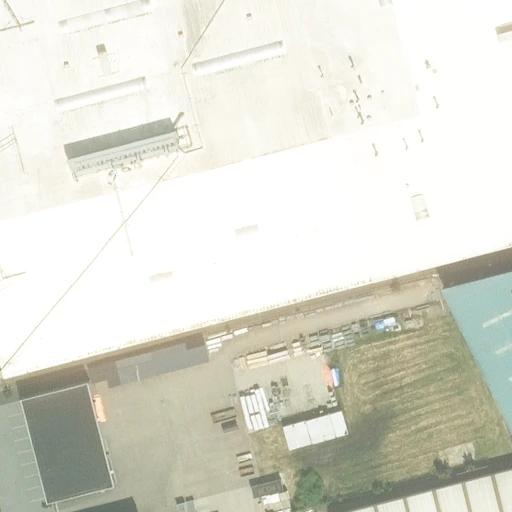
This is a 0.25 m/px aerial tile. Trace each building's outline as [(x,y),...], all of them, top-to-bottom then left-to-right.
[(511,0),(0,0),(0,355),(5,376),(511,244),(511,0)] [(511,268),(443,286),(511,424),(511,268)] [(90,383),(89,380),(21,397),(22,400),(26,399),(50,495),(111,480),(86,384),(90,383)] [(472,440),(433,450),(439,471),(478,461),(472,440)] [(511,511),(511,467),(342,511),(511,511)]
